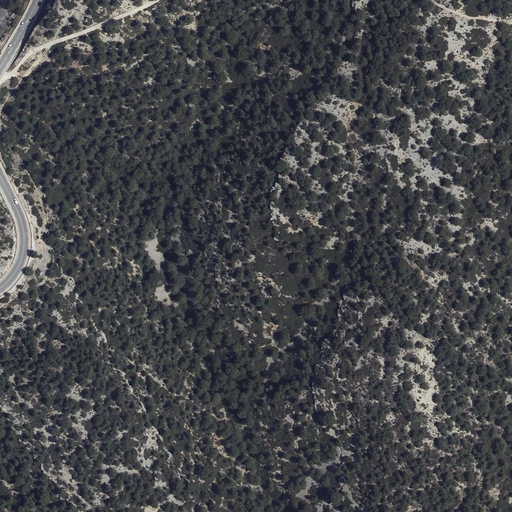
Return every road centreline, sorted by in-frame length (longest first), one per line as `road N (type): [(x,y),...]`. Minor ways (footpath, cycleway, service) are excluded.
road 1 (track): [(155,0),(41,47),(0,81)]
road 2 (secondary): [(0,290),(24,247),(0,176)]
